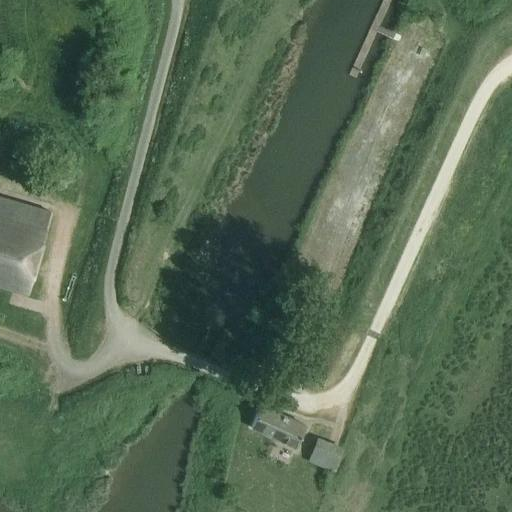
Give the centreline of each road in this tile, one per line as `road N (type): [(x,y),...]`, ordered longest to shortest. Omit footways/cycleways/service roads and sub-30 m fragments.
road 1 (track): [(177,0),(110,276),(112,313),(131,336),(301,401),(333,399),(352,379),(487,83),(511,61)]
road 2 (track): [(125,333),(280,0)]
